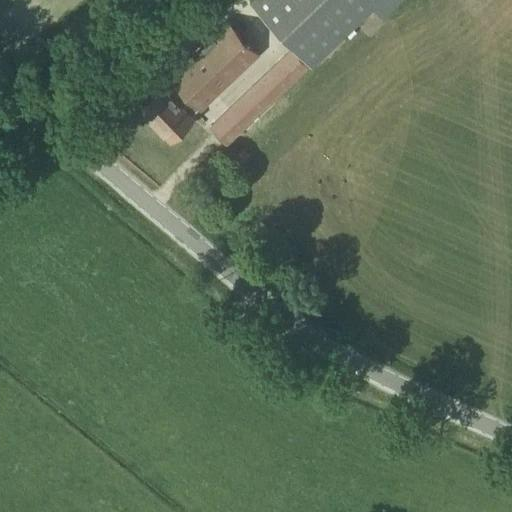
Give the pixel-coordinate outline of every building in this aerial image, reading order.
[(249,0),(249,1),(310,64),(372,5),(382,16),(398,0),(249,0)] [(258,54),(228,23),(170,78),(171,79),(163,86),(161,85),(138,107),(170,140),(193,118),(190,115),(198,107),(200,109),(258,54)] [(47,44),(40,37),(34,43),(41,49),(47,44)] [(226,144),(307,67),(291,50),(210,127),(226,144)] [(235,158),(241,164),(250,156),(244,149),(235,158)]
